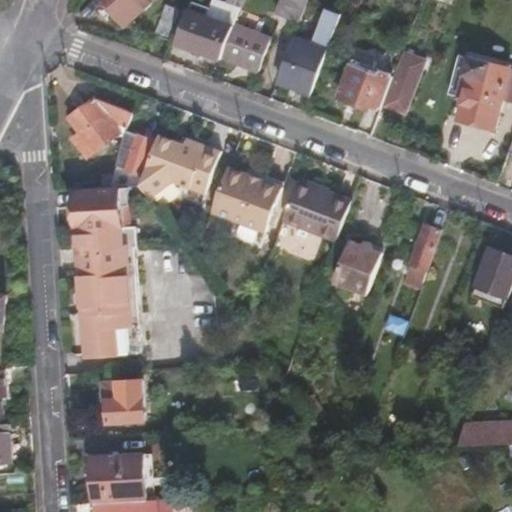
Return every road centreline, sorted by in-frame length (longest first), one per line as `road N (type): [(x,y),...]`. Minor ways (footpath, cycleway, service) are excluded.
road 1 (residential): [(511,210),(33,33)]
road 2 (residential): [(57,511),(26,103),(33,33)]
